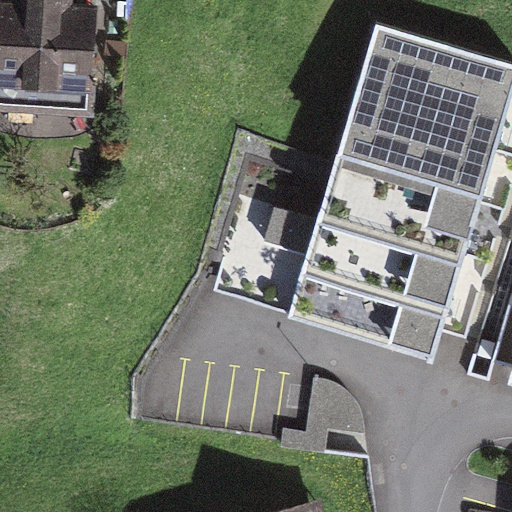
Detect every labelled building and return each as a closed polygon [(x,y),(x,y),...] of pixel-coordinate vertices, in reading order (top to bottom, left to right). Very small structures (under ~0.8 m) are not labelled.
[(0,102),(85,108),(91,9),(67,7),(67,0),(18,0),(18,4),(0,3),(0,102)] [(511,62),(376,22),(288,313),(431,356),(511,87),(511,62)] [(313,377),(306,431),(309,431),(306,449),(323,452),(326,427),(364,432),(364,423),(361,412),(355,401),(347,392),(338,384),(325,379),(313,377)] [(306,431),(282,428),(281,438),(280,445),(306,449),(309,431),(306,431)] [(321,511),(319,503),(281,511),(321,511)]
